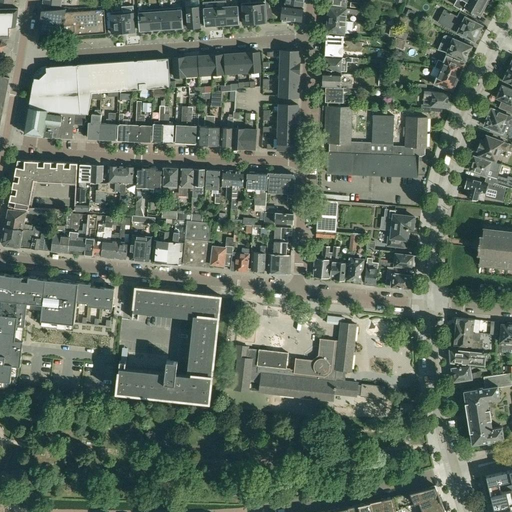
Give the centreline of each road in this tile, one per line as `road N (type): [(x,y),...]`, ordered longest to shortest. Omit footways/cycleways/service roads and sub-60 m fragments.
road 1 (residential): [(304,162),(67,155),(5,142)]
road 2 (residential): [(0,258),(297,291)]
road 3 (residential): [(21,49),(62,55),(307,37)]
road 4 (residential): [(500,36),(450,157),(429,303)]
road 5 (residential): [(259,511),(451,469)]
road 6 (residential): [(451,469),(429,303)]
road 7 (residential): [(429,303),(297,291)]
road 8 (residential): [(297,291),(304,162)]
road 9 (residential): [(304,162),(307,37)]
